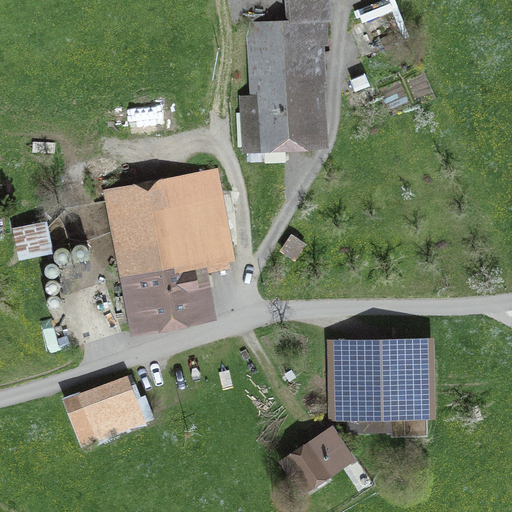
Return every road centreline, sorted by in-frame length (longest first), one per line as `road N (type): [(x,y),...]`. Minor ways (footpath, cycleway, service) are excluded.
road 1 (unclassified): [(511,300),(278,311),(0,399)]
road 2 (track): [(248,277),(219,119),(226,42),(220,0)]
